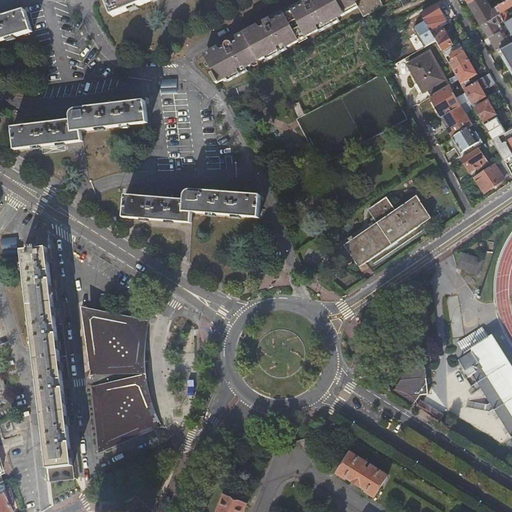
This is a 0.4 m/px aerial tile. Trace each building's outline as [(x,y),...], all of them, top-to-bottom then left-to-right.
[(130,11),(135,9),(124,0),(116,0),(129,11),(130,11)] [(124,0),(135,9),(138,7),(153,1),(154,1),(156,0),(124,0)] [(358,8),(364,17),(384,6),(380,0),(313,0),(313,1),(312,0),(311,0),(305,0),(305,1),(305,2),(305,3),(305,5),(300,7),(293,12),(277,20),(272,23),(272,22),(271,21),(270,21),(269,21),(268,21),(267,21),(267,22),(266,22),(266,23),(265,23),(265,24),(265,25),(265,26),(265,27),(261,29),(258,26),(244,34),(236,38),(237,42),(232,44),(232,43),(231,43),(230,43),(229,43),(228,43),(227,43),(226,44),(226,45),(225,46),(225,47),(225,48),(226,48),(221,51),(219,48),(208,54),(204,56),(206,60),(208,63),(210,67),(214,74),(212,75),(217,85),(226,80),(228,83),(248,72),(246,69),(252,66),(258,62),(266,58),(267,61),(288,50),(287,48),(299,42),(307,37),(319,31),(320,32),(340,21),(339,18),(358,8)] [(364,17),(361,19),(371,37),(419,10),(413,0),(412,0),(394,0),(384,6),(364,17)] [(475,12),(482,24),(501,13),(499,10),(495,4),(492,0),(472,0),(469,2),(475,12)] [(499,10),(501,13),(504,20),(505,21),(509,19),(504,10),(511,5),(511,0),(505,0),(497,5),(500,10),(499,10)] [(305,1),(267,21),(268,21),(269,21),(270,21),(271,21),(272,22),(272,23),(277,20),(293,12),(300,7),(305,5),(305,3),(305,2),(305,1)] [(421,15),(431,33),(434,31),(433,29),(446,22),(441,13),(438,6),(421,15)] [(0,42),(32,32),(26,12),(0,19),(0,42)] [(481,24),(489,37),(508,26),(507,24),(502,26),(500,24),(499,23),(504,20),(501,13),(482,24),(481,24)] [(492,43),(496,50),(501,47),(511,41),(511,32),(508,26),(489,37),(492,43)] [(436,41),(441,51),(452,45),(443,30),(438,32),(435,34),(434,31),(431,33),(434,37),(436,41)] [(423,48),(436,41),(434,37),(421,44),(423,48)] [(472,43),(469,38),(443,53),(448,62),(451,60),(449,56),(462,48),(472,43)] [(508,59),(511,65),(511,41),(501,47),(508,59)] [(453,70),(470,61),(465,54),(462,48),(449,56),(451,60),(448,62),(453,70)] [(434,73),(439,70),(429,52),(407,65),(423,93),(432,89),(440,84),(434,73)] [(482,67),(476,57),(470,61),(453,70),(458,80),(462,87),(466,85),(465,82),(478,75),(477,73),(476,71),(482,67)] [(445,81),(439,70),(434,73),(440,84),(445,81)] [(490,74),(477,82),(478,83),(482,91),(495,84),(490,74)] [(464,91),(470,100),(473,107),(478,104),(477,101),(485,97),(484,94),(482,91),(478,83),(464,91)] [(436,107),(442,118),(460,106),(449,86),(431,97),(436,107)] [(448,129),(453,138),(471,126),(474,124),(481,120),(473,107),(470,100),(460,106),(442,118),(445,124),(448,129)] [(73,112),(72,113),(71,115),(71,116),(70,118),(71,122),(12,129),(14,152),(74,145),(82,144),(81,133),(148,125),(146,102),(78,110),(75,110),(74,111),(73,112)] [(473,107),(481,120),(483,124),(488,133),(492,140),(506,133),(496,115),(488,102),(480,106),(478,104),(473,107)] [(453,138),(448,141),(451,145),(453,149),(454,148),(461,160),(462,160),(470,154),(469,152),(481,144),(483,143),(477,132),(475,133),(471,126),(453,138)] [(503,159),(505,163),(509,160),(511,159),(511,158),(511,157),(511,155),(511,139),(505,143),(504,141),(511,135),(511,129),(506,133),(492,140),(500,153),(503,159)] [(492,140),(488,143),(495,156),(500,153),(492,140)] [(481,152),(479,149),(470,154),(462,160),(466,166),(470,172),(481,165),(482,167),(489,163),(485,158),(481,152)] [(498,183),(511,174),(505,163),(503,159),(502,160),(495,165),(475,178),(484,192),(498,183)] [(261,197),(260,197),(193,191),(191,191),(189,191),(188,192),(187,193),(186,194),(185,196),(185,197),(185,202),(125,197),(124,219),(158,222),(184,225),(192,225),(193,215),(259,220),(261,199),(261,198),(261,197)] [(351,262),(355,260),(360,267),(432,218),(417,197),(397,211),(388,198),(369,210),(378,223),(346,245),(347,246),(336,254),(338,257),(345,266),(351,262)] [(30,248),(30,251),(23,252),(50,482),(77,479),(72,439),(64,370),(59,325),(56,325),(52,289),(54,289),(51,263),(49,263),(47,248),(38,250),(38,247),(30,248)] [(484,260),(462,253),(457,268),(472,273),(474,273),(477,272),(478,269),(481,270),(484,260)] [(257,254),(258,266),(268,266),(267,254),(257,254)] [(129,322),(127,321),(127,316),(81,307),(87,360),(92,360),(93,363),(100,371),(140,369),(142,346),(142,338),(142,335),(140,332),(139,329),(136,326),(133,323),(129,322)] [(511,370),(493,341),(474,353),(483,369),(474,374),(511,434),(511,370)] [(474,374),(483,369),(474,353),(473,352),(459,361),(469,377),(474,374)] [(406,374),(395,391),(416,404),(421,395),(429,394),(428,384),(431,384),(430,377),(428,377),(426,368),(420,368),(409,370),(406,374)] [(151,412),(149,406),(141,382),(103,388),(97,399),(103,449),(140,431),(143,429),(148,424),(150,418),(151,412)] [(422,408),(439,418),(438,417),(438,416),(439,413),(426,405),(425,407),(424,408),(422,408)] [(364,467),(366,464),(350,454),(337,475),(345,480),(346,479),(366,492),(366,493),(374,498),(386,476),(370,466),(368,470),(364,467)] [(11,511),(2,482),(0,482),(0,511),(11,511)] [(243,511),(246,506),(224,497),(217,511),(243,511)]
